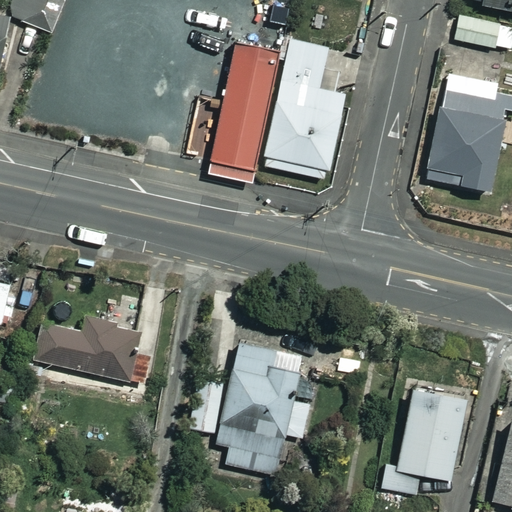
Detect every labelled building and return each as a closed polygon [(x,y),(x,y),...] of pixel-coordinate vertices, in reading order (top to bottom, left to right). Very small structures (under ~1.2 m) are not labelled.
[(67,0),(16,0),(9,19),(53,36),(67,0)] [(245,0),(189,0),(182,34),(204,39),(206,28),(225,32),(230,4),(244,7),(245,0)] [(511,0),(462,0),(511,10),(511,0)] [(511,24),(460,17),(457,41),(508,48),(511,24)] [(0,45),(6,20),(0,18),(0,92),(10,48),(0,45)] [(180,40),(105,23),(94,69),(108,72),(96,126),(157,140),(180,40)] [(294,42),(268,168),(335,182),(352,98),(325,93),(333,50),(294,42)] [(257,186),(284,55),(238,46),(212,177),(257,186)] [(492,82),(440,72),(420,176),(485,189),(501,108),(511,110),(511,96),(490,92),(492,82)] [(15,289),(0,284),(0,313),(8,316),(15,289)] [(140,356),(144,334),(90,323),(87,335),(45,326),(37,365),(151,387),(157,360),(140,356)] [(267,362),(270,346),(229,339),(221,382),(195,377),(185,430),(213,435),(211,445),(225,447),(221,466),(275,476),(282,438),(300,442),(312,376),(287,372),(288,366),(267,362)] [(459,396),(403,388),(392,463),(381,462),(378,488),(413,493),(416,474),(447,479),(459,396)] [(511,511),(511,411),(502,409),(482,498),(510,505),(508,511),(511,511)]
